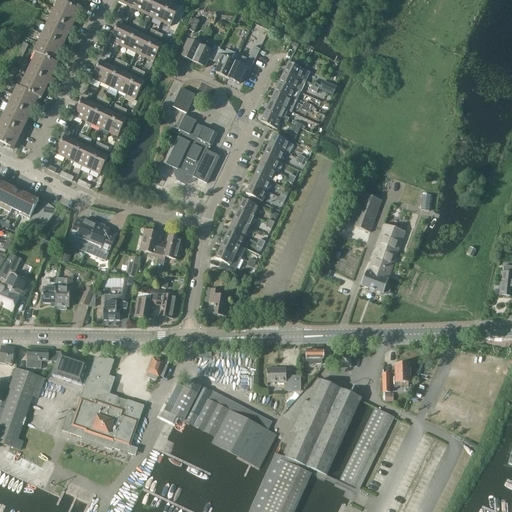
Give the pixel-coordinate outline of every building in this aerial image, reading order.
[(74,17),(79,7),(72,3),(72,2),(68,0),(58,0),(59,0),(55,8),(74,17)] [(136,10),(140,0),(129,0),(127,6),(136,10)] [(145,14),(151,0),(140,0),(136,10),(145,14)] [(153,18),(161,2),(158,0),(151,0),(145,14),(153,18)] [(162,23),(170,6),(161,2),(153,18),(162,23)] [(170,27),(178,10),(170,6),(162,23),(170,27)] [(70,26),(74,17),(55,8),(51,17),(70,26)] [(66,35),(70,26),(51,17),(47,26),(66,35)] [(194,33),(199,22),(194,19),(188,30),(194,33)] [(119,46),(127,29),(118,24),(110,41),(119,46)] [(62,43),(66,35),(47,26),(43,34),(62,43)] [(128,50),(136,33),(127,29),(119,46),(128,50)] [(137,54),(145,37),(136,33),(128,50),(137,54)] [(58,52),(62,43),(43,34),(38,43),(58,52)] [(145,58),(154,41),(145,37),(137,54),(145,58)] [(154,62),(162,45),(154,41),(145,58),(154,62)] [(193,63),(200,47),(189,41),(181,57),(193,63)] [(214,62),(220,50),(220,49),(203,41),(200,47),(193,63),(204,68),(208,60),(214,62)] [(56,63),(56,62),(53,61),(58,52),(38,43),(34,52),(37,54),(56,63)] [(24,55),(29,46),(24,44),(20,53),(24,55)] [(254,61),(260,50),(254,47),(249,58),(254,61)] [(239,55),(226,49),(225,52),(220,50),(214,62),(220,65),(216,73),(227,79),(239,55)] [(19,63),(21,62),(24,55),(20,53),(16,61),(19,63)] [(37,54),(33,62),(33,63),(34,64),(33,66),(34,68),(47,74),(49,73),(51,71),(52,71),(56,63),(37,54)] [(250,70),(254,62),(239,55),(227,79),(239,84),(246,68),(250,70)] [(101,83),(109,66),(100,62),(93,79),(101,83)] [(47,74),(34,68),(33,66),(34,64),(33,63),(25,79),(27,80),(28,78),(30,77),(43,84),(43,85),(42,87),(44,88),(52,71),(51,71),(49,73),(47,74)] [(305,83),(309,73),(288,63),(284,73),(300,80),(300,81),(305,83)] [(110,87),(118,70),(109,66),(101,83),(110,87)] [(143,77),(145,73),(147,70),(141,67),(139,71),(137,74),(143,77)] [(13,79),(17,71),(16,69),(13,68),(9,77),(13,79)] [(119,91),(127,75),(118,70),(110,87),(119,91)] [(300,93),(305,83),(300,81),(300,80),(284,73),(279,83),(300,93)] [(127,95),(136,79),(127,75),(119,91),(127,95)] [(9,87),(13,79),(9,77),(4,85),(9,87)] [(43,84),(30,77),(28,78),(27,80),(25,79),(21,88),(39,97),(44,88),(42,87),(43,85),(43,84)] [(136,79),(127,95),(136,99),(144,83),(136,79)] [(337,87),(335,86),(323,81),(319,90),(331,95),(333,96),(337,87)] [(296,102),(300,93),(279,83),(275,92),(296,102)] [(39,97),(21,88),(18,87),(14,95),(33,104),(36,96),(39,98),(39,97)] [(187,114),(195,95),(181,89),(172,107),(187,114)] [(291,112),(296,102),(275,92),(270,102),(286,109),(286,110),(291,112)] [(29,113),(33,104),(14,95),(10,104),(29,113)] [(83,121),(91,104),(82,100),(74,117),(83,121)] [(288,122),(290,119),(284,116),(286,110),(286,109),(270,102),(266,112),(282,119),(288,122)] [(24,121),(29,113),(10,104),(6,112),(24,121)] [(92,125),(100,108),(91,104),(83,121),(92,125)] [(101,129),(109,112),(100,108),(92,125),(101,129)] [(20,130),(24,121),(6,112),(2,121),(20,130)] [(110,133),(118,117),(109,112),(101,129),(110,133)] [(277,130),(282,119),(266,112),(261,122),(277,130)] [(212,146),(217,134),(196,124),(196,122),(183,116),(176,129),(178,130),(175,136),(177,137),(164,164),(176,170),(175,171),(177,175),(176,178),(177,182),(185,185),(188,184),(189,182),(194,180),(195,179),(207,184),(220,157),(207,151),(210,145),(212,146)] [(118,137),(126,120),(118,117),(110,133),(118,137)] [(0,130),(16,139),(20,130),(2,121),(0,124),(0,130)] [(11,150),(16,139),(0,130),(0,146),(1,147),(2,147),(3,146),(11,150)] [(285,153),(289,143),(274,136),(269,145),(285,153)] [(65,158),(73,141),(64,137),(56,154),(65,158)] [(74,162),(82,146),(73,141),(65,158),(74,162)] [(280,163),(285,153),(269,145),(265,155),(280,163)] [(83,167),(91,150),(82,146),(74,162),(83,167)] [(92,171),(100,154),(91,150),(83,167),(92,171)] [(100,175),(108,158),(100,154),(92,171),(100,175)] [(276,172),(280,163),(265,155),(260,165),(276,172)] [(271,183),(276,172),(260,165),(255,175),(271,183)] [(266,192),(271,183),(255,175),(251,185),(266,192)] [(0,208),(1,209),(11,187),(1,183),(0,185),(0,208)] [(262,202),(266,192),(251,185),(246,194),(262,202)] [(21,192),(11,187),(1,209),(10,213),(12,209),(21,192)] [(29,196),(21,192),(12,209),(21,213),(29,196)] [(370,233),(381,201),(363,195),(357,214),(352,227),(370,233)] [(421,210),(430,211),(431,196),(422,195),(421,210)] [(29,220),(39,201),(29,196),(21,213),(20,215),(29,220)] [(255,217),(259,208),(259,207),(244,200),(239,210),(255,217)] [(40,232),(57,212),(45,203),(29,224),(40,232)] [(250,227),(255,217),(239,210),(234,220),(250,227)] [(276,220),(279,215),(273,212),(270,218),(276,220)] [(74,227),(69,239),(88,247),(98,223),(97,223),(90,220),(89,221),(85,219),(84,221),(78,218),(74,227)] [(245,237),(250,227),(234,220),(230,230),(245,237)] [(98,223),(88,247),(98,252),(96,257),(105,261),(113,244),(117,235),(109,232),(110,230),(105,227),(105,226),(98,223)] [(388,280),(406,232),(385,225),(368,272),(388,280)] [(158,259),(161,246),(156,244),(158,234),(146,230),(140,251),(152,254),(152,257),(158,259)] [(241,247),(245,237),(230,230),(225,239),(241,247)] [(178,261),(183,240),(170,237),(168,247),(161,246),(158,259),(165,261),(165,258),(178,261)] [(236,257),(241,247),(225,239),(220,249),(236,257)] [(470,247),(467,254),(472,257),(476,250),(470,247)] [(232,267),(236,257),(220,249),(216,259),(232,267)] [(69,255),(64,253),(61,261),(66,263),(69,255)] [(0,277),(5,280),(3,286),(21,294),(24,296),(26,292),(30,282),(14,275),(22,260),(11,255),(0,272),(0,277)] [(135,278),(139,259),(131,257),(127,276),(135,278)] [(511,266),(504,266),(504,272),(503,272),(501,295),(511,296),(511,266)] [(386,295),(387,295),(388,294),(389,294),(390,292),(390,291),(390,290),(389,289),(388,288),(386,287),(389,280),(388,280),(368,272),(367,272),(362,286),(385,295),(386,295)] [(168,290),(170,280),(162,278),(161,289),(168,290)] [(67,308),(69,308),(70,300),(71,300),(71,296),(70,296),(70,289),(68,289),(68,286),(72,286),(72,280),(57,279),(56,284),(57,284),(56,307),(57,307),(57,310),(67,311),(67,308)] [(56,308),(56,307),(57,284),(56,284),(51,283),(51,284),(50,284),(50,280),(47,280),(45,280),(44,281),(43,283),(42,286),(42,289),(43,289),(43,304),(52,304),(52,308),(56,308)] [(21,294),(3,286),(0,284),(0,301),(14,308),(18,300),(18,301),(21,294)] [(88,307),(95,291),(87,287),(80,303),(88,307)] [(105,302),(105,320),(120,320),(120,310),(127,310),(128,303),(131,288),(125,287),(124,287),(121,296),(105,295),(105,302)] [(227,317),(230,298),(217,296),(218,290),(212,289),(209,302),(216,303),(214,315),(227,317)] [(156,305),(159,292),(153,290),(152,295),(139,293),(135,317),(148,319),(151,304),(156,305)] [(173,319),(177,298),(164,295),(165,293),(159,292),(156,305),(163,306),(161,317),(173,319)] [(0,363),(13,366),(15,349),(2,347),(0,361),(0,363)] [(29,350),(28,369),(41,369),(41,361),(58,361),(62,352),(61,352),(55,352),(49,352),(49,351),(29,350)] [(325,360),(325,351),(307,351),(307,365),(314,365),(322,365),(322,360),(325,360)] [(58,361),(53,376),(54,376),(85,386),(76,413),(69,410),(62,431),(83,438),(82,439),(112,450),(113,448),(136,456),(138,448),(131,446),(140,419),(144,409),(145,405),(139,404),(128,400),(125,409),(115,405),(118,396),(107,392),(107,390),(102,389),(104,382),(107,383),(115,360),(108,358),(95,358),(94,363),(62,352),(58,361)] [(351,366),(351,362),(350,362),(350,358),(344,358),(344,357),(343,357),(342,366),(351,366)] [(159,376),(165,363),(155,359),(148,377),(153,379),(155,374),(159,376)] [(390,374),(383,374),(383,393),(384,393),(390,393),(390,392),(390,387),(397,387),(410,387),(409,382),(409,366),(408,366),(408,365),(402,365),(402,367),(396,367),(396,374),(390,375),(390,374)] [(286,377),(286,368),(268,369),(268,383),(285,383),(285,391),(301,391),(300,376),(286,377)] [(23,442),(18,440),(33,397),(38,399),(45,380),(16,369),(10,385),(9,385),(8,386),(11,388),(0,422),(0,443),(20,451),(23,442)] [(296,434),(285,457),(309,468),(327,476),(361,402),(362,399),(320,380),(310,403),(304,400),(290,431),(296,434)] [(215,438),(229,410),(199,395),(198,394),(178,384),(175,382),(164,403),(157,418),(168,424),(173,415),(179,418),(178,419),(183,421),(185,423),(215,438)] [(0,422),(11,388),(8,386),(9,385),(0,383),(0,422)] [(375,409),(340,481),(357,489),(359,490),(394,418),(375,409)] [(215,438),(212,444),(250,464),(251,465),(259,469),(276,435),(230,411),(229,410),(215,438)]
